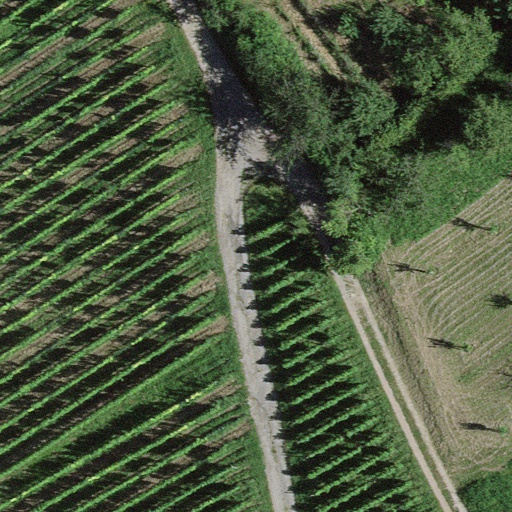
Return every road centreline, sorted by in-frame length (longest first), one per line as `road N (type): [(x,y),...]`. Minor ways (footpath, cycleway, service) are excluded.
road 1 (track): [(224,74),(303,188),(403,412),(462,511)]
road 2 (track): [(282,511),(249,370),(224,74)]
